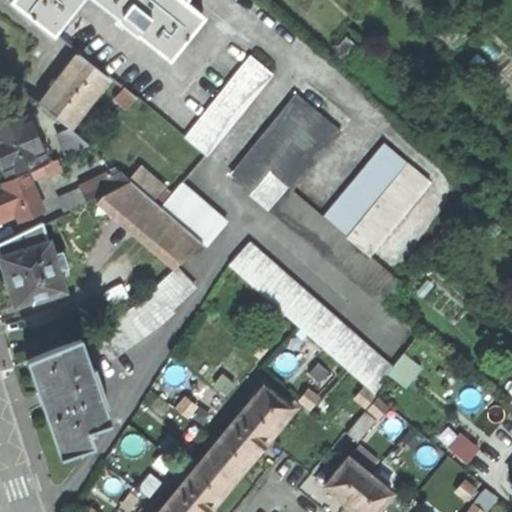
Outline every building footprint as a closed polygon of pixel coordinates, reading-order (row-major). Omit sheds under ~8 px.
[(168,58),(202,15),(182,0),(10,0),(52,33),(79,0),(96,0),(117,16),(117,18),(134,33),(136,32),(168,58)] [(69,129),(109,79),(79,55),(61,77),(39,105),(69,129)] [(205,155),(270,73),(251,55),(184,137),(205,155)] [(230,177),(385,306),(402,283),(371,256),(348,237),(345,235),(323,216),(291,189),(340,130),(297,95),(230,177)] [(42,166),(48,163),(29,118),(0,129),(0,159),(9,180),(42,166)] [(70,129),(57,135),(66,156),(89,146),(70,129)] [(406,161),(383,142),(323,216),(345,235),(406,161)] [(431,181),(408,163),(348,237),(371,256),(431,181)] [(45,174),(42,166),(9,180),(2,183),(3,186),(0,187),(0,222),(16,215),(19,222),(44,212),(31,181),(45,174)] [(139,167),(128,180),(130,181),(153,201),(163,189),(139,167)] [(101,195),(130,181),(128,180),(121,174),(111,179),(109,174),(79,188),(86,202),(101,195)] [(153,201),(130,181),(101,195),(179,264),(201,244),(160,208),(153,201)] [(180,185),(160,208),(201,244),(205,247),(225,225),(180,185)] [(72,212),(46,224),(56,247),(82,234),(72,212)] [(67,269),(62,252),(52,255),(42,224),(0,242),(0,261),(10,293),(15,306),(32,300),(33,302),(64,292),(57,272),(67,269)] [(373,394),(388,374),(391,370),(247,244),(227,266),(373,394)] [(191,287),(173,270),(132,307),(94,331),(109,359),(159,323),(171,313),(169,310),(191,287)] [(107,423),(79,339),(27,361),(51,428),(61,455),(92,445),(88,434),(94,432),(93,429),(107,423)] [(388,374),(405,387),(420,367),(403,354),(391,370),(388,374)] [(224,392),(233,382),(222,372),(213,382),(224,392)] [(250,456),(291,406),(260,381),(250,394),(252,395),(156,511),(154,511),(153,511),(204,511),(211,504),(250,456)] [(356,441),(375,418),(363,409),(344,431),(356,441)] [(399,441),(417,456),(426,445),(409,430),(399,441)] [(449,444),(469,460),(481,445),(461,430),(449,444)] [(374,511),(391,493),(347,457),(324,484),(331,490),(358,511),(374,511)] [(148,495),(159,481),(148,472),(136,486),(148,495)]
